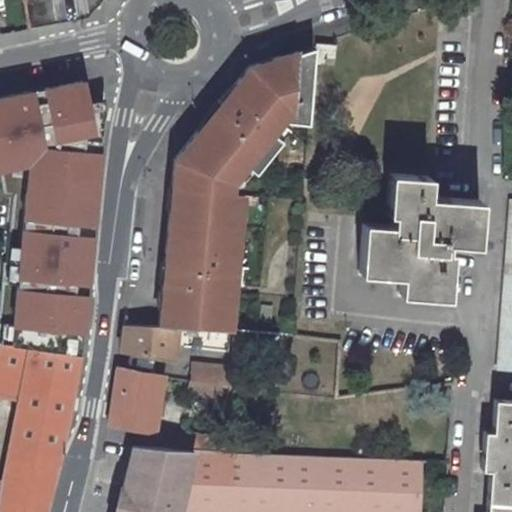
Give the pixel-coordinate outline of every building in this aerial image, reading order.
[(335,64),(336,46),(318,45),(316,63),(335,64)] [(177,188),(232,194),(233,184),(247,166),(256,174),(282,141),(281,140),(273,134),(281,124),(292,111),(310,112),(315,47),(297,52),(298,51),(250,66),(231,89),(235,92),(225,105),(214,119),(210,115),(174,160),(173,175),(178,175),(177,188)] [(116,76),(0,98),(0,181),(5,200),(13,200),(11,225),(97,234),(116,76)] [(235,92),(231,89),(221,102),(225,105),(235,92)] [(309,124),(310,112),(292,111),(281,124),(287,128),(291,123),(309,124)] [(281,140),(289,130),(287,128),(281,124),(273,134),(281,140)] [(391,226),(363,224),(360,273),(400,276),(399,295),(446,297),(450,244),(476,245),(479,201),(428,198),(428,177),(389,175),(386,215),(392,215),(391,226)] [(229,221),(232,194),(177,188),(175,211),(169,210),(164,262),(170,262),(168,285),(166,307),(160,307),(158,325),(178,325),(178,327),(197,329),(218,331),(221,305),(233,306),(241,222),(229,221)] [(177,188),(171,188),(169,210),(175,211),(177,188)] [(229,221),(241,222),(243,195),(232,194),(229,221)] [(511,370),(511,201),(497,370),(511,370)] [(97,234),(11,225),(0,342),(0,343),(29,347),(79,353),(97,234)] [(170,262),(164,262),(162,284),(168,285),(170,262)] [(168,285),(162,284),(160,307),(166,307),(168,285)] [(230,332),(233,306),(221,305),(218,331),(229,332),(230,332)] [(174,357),(178,327),(178,325),(158,325),(123,325),(120,348),(174,357)] [(218,331),(197,329),(195,348),(227,350),(229,332),(218,331)] [(0,393),(20,395),(29,347),(17,345),(0,343),(0,393)] [(29,347),(20,395),(9,448),(57,455),(79,353),(29,347)] [(191,377),(226,382),(239,384),(241,384),(242,368),(192,363),(191,377)] [(154,432),(163,374),(117,368),(108,425),(154,432)] [(224,400),(225,395),(226,382),(191,377),(188,377),(186,395),(224,400)] [(239,384),(226,382),(225,395),(238,396),(239,384)] [(511,511),(511,401),(494,400),(491,432),(483,432),(481,469),(489,470),(485,511),(511,511)] [(173,434),(157,433),(155,447),(187,449),(189,433),(173,431),(173,434)] [(261,438),(235,437),(235,451),(261,453),(261,438)] [(418,511),(420,461),(261,453),(187,449),(155,447),(133,444),(116,511),(418,511)] [(9,448),(3,482),(0,495),(0,511),(44,511),(57,455),(9,448)]
